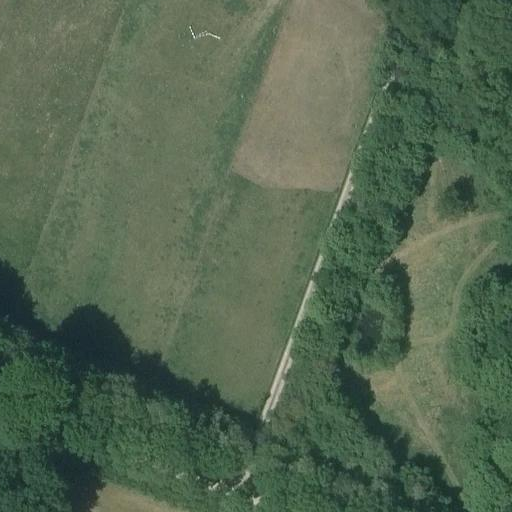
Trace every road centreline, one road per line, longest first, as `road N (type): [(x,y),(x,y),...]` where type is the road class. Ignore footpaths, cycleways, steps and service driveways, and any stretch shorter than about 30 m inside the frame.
road 1 (unknown): [(431,0),(341,198),(236,492)]
road 2 (track): [(0,403),(289,511)]
